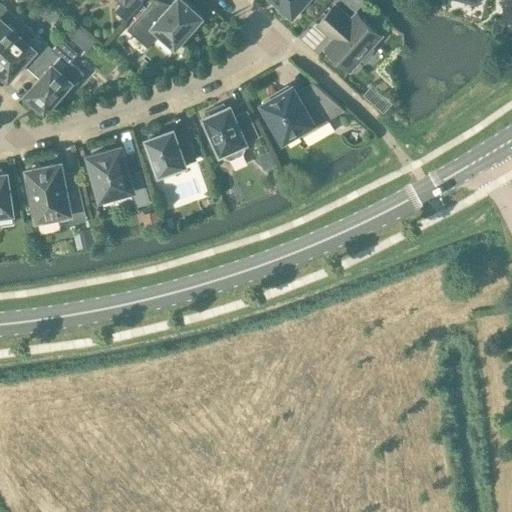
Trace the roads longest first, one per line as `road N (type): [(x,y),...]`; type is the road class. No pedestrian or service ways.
road 1 (secondary): [(479,158),(360,224),(280,257),(180,291),(0,325)]
road 2 (residential): [(22,141),(151,103),(280,39),(235,0)]
